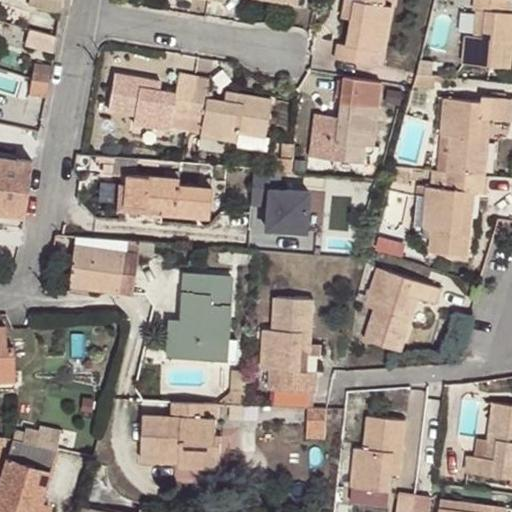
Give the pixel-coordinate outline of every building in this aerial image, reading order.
[(62,0),(30,0),(29,3),(61,11),(62,0)] [(350,0),(355,1),(351,18),(346,45),(337,43),(334,58),(371,65),(374,50),(384,51),(392,7),(383,5),(383,0),(350,0)] [(355,1),(350,0),(345,0),(342,16),(351,18),(355,1)] [(511,0),(475,0),(475,9),(478,9),(476,36),(467,35),(464,62),(511,67),(511,56),(511,0)] [(26,44),(54,53),(57,36),(30,29),(26,44)] [(32,77),(49,82),(52,67),(34,64),(32,77)] [(189,110),(195,76),(179,73),(176,92),(159,90),(151,88),(153,80),(116,73),(109,110),(135,114),(133,125),(169,130),(170,127),(186,130),(189,110)] [(446,82),(446,76),(418,73),(415,85),(434,86),(435,81),(446,82)] [(210,78),(195,76),(189,110),(186,130),(201,133),(200,135),(237,141),(238,131),(265,136),(271,98),(234,92),(232,101),(223,100),(207,97),(210,78)] [(339,117),(314,114),(310,155),(363,160),(364,144),(375,146),(382,82),(344,76),(339,117)] [(30,93),(47,95),(49,82),(32,77),(30,93)] [(151,88),(159,90),(160,80),(153,80),(151,88)] [(225,91),(223,100),(232,101),(234,92),(225,91)] [(448,171),(487,175),(490,139),(481,138),(483,118),(492,119),(511,121),(511,98),(483,95),(483,102),(446,99),(442,134),(451,135),(448,171)] [(481,138),(490,139),(492,119),(483,118),(481,138)] [(238,131),(237,141),(236,146),(267,151),(268,136),(265,136),(238,131)] [(439,171),(448,171),(451,135),(442,134),(439,171)] [(281,157),(292,158),(292,144),(281,143),(281,157)] [(0,212),(25,216),(33,161),(0,156),(0,212)] [(276,170),(290,171),(292,158),(281,157),(277,157),(276,170)] [(393,166),(389,179),(408,181),(409,168),(393,166)] [(270,169),(253,168),(251,201),(268,202),(266,233),(307,235),(310,189),(269,187),(270,169)] [(485,192),(487,175),(448,171),(439,171),(433,170),(431,187),(429,187),(426,227),(434,227),(432,250),(469,254),(473,216),(463,216),(466,190),(476,191),(485,192)] [(209,216),(211,185),(186,183),(178,183),(178,177),(127,173),(126,184),(120,183),(119,203),(160,206),(159,212),(209,216)] [(186,183),(211,185),(212,176),(186,174),(186,183)] [(246,177),(230,176),(229,192),(245,193),(246,177)] [(426,227),(429,187),(418,186),(415,226),(426,227)] [(473,216),(476,191),(466,190),(463,216),(473,216)] [(93,237),(76,236),(75,245),(123,252),(125,239),(93,237)] [(133,292),(137,257),(140,241),(125,239),(123,252),(75,245),(70,283),(118,289),(118,291),(133,292)] [(152,259),(154,242),(140,241),(137,257),(152,259)] [(411,294),(419,297),(437,302),(442,288),(380,268),(367,305),(375,307),(365,338),(401,350),(416,305),(408,303),(411,294)] [(183,273),(180,319),(179,333),(167,332),(166,355),(216,359),(218,338),(228,338),(232,277),(183,273)] [(416,305),(419,297),(411,294),(408,303),(416,305)] [(300,371),(301,354),(302,344),(311,344),(314,299),(275,297),(273,330),(264,329),(261,368),(270,369),(268,389),(317,391),(318,372),(300,371)] [(179,333),(180,319),(168,318),(167,332),(179,333)] [(0,376),(14,376),(14,344),(6,345),(5,325),(0,325),(0,376)] [(226,359),(228,338),(218,338),(216,359),(226,359)] [(302,344),(301,354),(310,355),(311,344),(302,344)] [(317,391),(268,389),(267,404),(310,406),(316,406),(317,391)] [(244,404),(245,390),(235,390),(234,403),(244,404)] [(216,402),(172,400),(172,416),(144,415),(142,459),(179,461),(179,465),(219,466),(220,444),(215,443),(216,435),(216,402)] [(511,403),(495,401),(488,439),(499,440),(496,459),(475,455),(468,454),(466,470),(511,476),(511,403)] [(324,438),(327,407),(316,406),(310,406),(305,436),(324,438)] [(392,464),(402,466),(406,419),(368,416),(364,448),(355,447),(351,487),(370,489),(390,491),(391,473),(392,464)] [(14,439),(33,443),(35,435),(14,431),(12,438),(14,439)] [(499,440),(488,439),(478,437),(475,455),(496,459),(499,440)] [(41,503),(57,447),(33,443),(14,439),(0,486),(0,511),(48,511),(50,505),(41,503)] [(401,474),(402,466),(392,464),(391,473),(401,474)] [(390,491),(370,489),(369,503),(388,504),(390,491)] [(400,493),(397,511),(413,511),(416,495),(400,493)] [(429,511),(431,497),(416,495),(413,511),(429,511)] [(465,511),(476,511),(478,505),(442,500),(441,508),(465,511)] [(148,511),(149,506),(140,503),(139,511),(148,511)]
